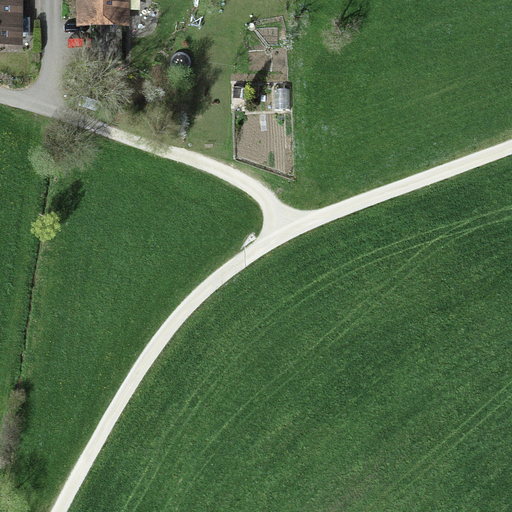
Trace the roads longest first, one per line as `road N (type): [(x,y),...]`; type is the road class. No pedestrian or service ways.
road 1 (track): [(68,511),(162,344),(242,268),(315,222),(511,152)]
road 2 (track): [(295,235),(263,195),(189,159),(51,111)]
road 3 (residential): [(0,96),(51,111),(51,0)]
